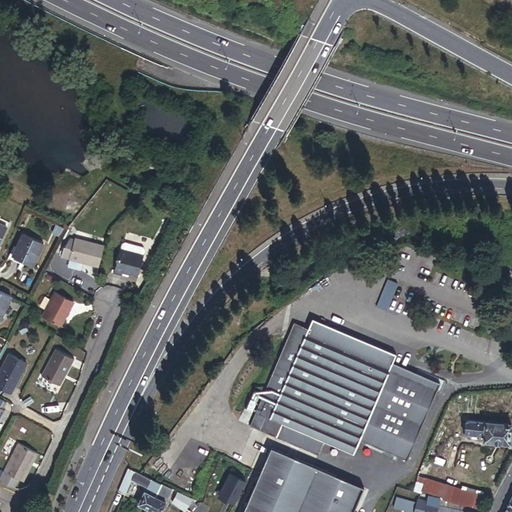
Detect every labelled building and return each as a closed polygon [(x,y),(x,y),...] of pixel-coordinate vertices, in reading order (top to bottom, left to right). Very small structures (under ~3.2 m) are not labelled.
[(0,253),(10,234),(0,228),(0,253)] [(13,262),(33,272),(44,249),(24,239),(13,262)] [(96,271),(102,249),(72,241),(72,242),(67,241),(59,261),(96,271)] [(135,280),(141,259),(117,253),(111,276),(119,279),(120,276),(135,280)] [(0,322),(1,323),(12,301),(0,294),(0,322)] [(69,304),(52,295),(39,318),(59,329),(67,313),(65,312),(69,304)] [(389,376),(392,368),(396,360),(313,324),(309,332),(295,326),(261,405),(266,407),(275,411),(306,340),(389,376)] [(358,445),(389,376),(306,340),(275,411),(270,423),(322,446),(352,459),(355,453),(358,445)] [(71,362),(53,352),(39,379),(57,389),(71,362)] [(25,367),(6,357),(0,367),(0,391),(9,396),(25,367)] [(404,373),(392,368),(389,376),(400,381),(404,373)] [(400,381),(389,376),(358,445),(366,448),(406,466),(440,389),(428,384),(404,373),(400,381)] [(270,423),(275,411),(266,407),(260,419),(266,421),(270,423)] [(316,459),(322,446),(270,423),(266,421),(261,433),(260,434),(316,459)] [(469,421),(466,423),(465,435),(484,436),(483,442),(509,444),(511,424),(485,422),(485,423),(469,421)] [(35,456),(16,447),(2,475),(0,474),(0,487),(11,493),(16,483),(21,485),(35,456)] [(354,511),(363,493),(269,452),(243,511),(354,511)] [(117,496),(124,499),(131,485),(147,493),(149,487),(168,497),(170,492),(163,488),(162,490),(128,473),(117,496)] [(235,506),(246,487),(230,478),(219,499),(227,503),(228,502),(235,506)] [(442,504),(471,511),(478,511),(483,496),(462,490),(461,492),(425,481),(425,482),(418,480),(414,496),(420,497),(421,495),(442,501),(442,504)] [(168,497),(149,487),(147,493),(145,496),(164,505),(168,497)] [(162,511),(165,506),(164,505),(145,496),(144,495),(137,508),(145,511),(162,511)] [(186,511),(188,511),(193,502),(179,496),(174,506),(186,511)] [(395,502),(392,511),(413,511),(415,508),(395,502)]
